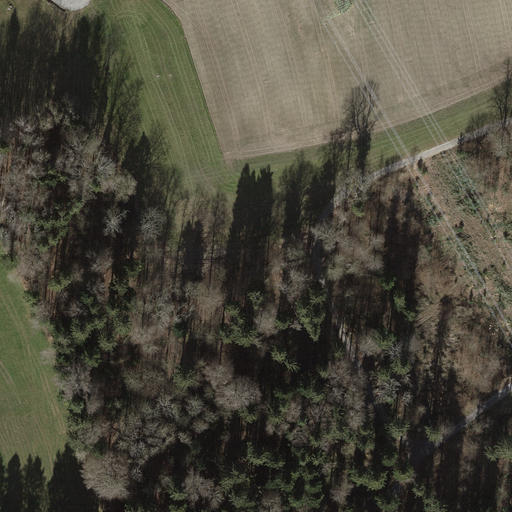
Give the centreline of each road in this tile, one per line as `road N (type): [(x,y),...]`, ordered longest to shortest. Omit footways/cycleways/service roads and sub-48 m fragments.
road 1 (track): [(511,110),(326,213),(317,265),(384,421),(422,457)]
road 2 (track): [(391,511),(422,457),(511,386)]
